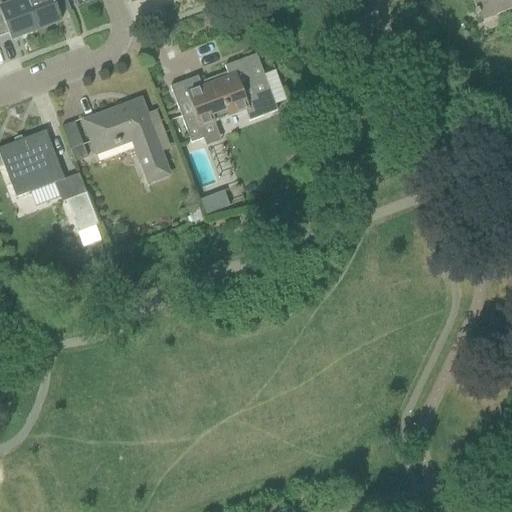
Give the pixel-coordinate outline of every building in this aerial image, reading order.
[(10,41),(35,31),(23,0),(0,8),(0,37),(7,34),(10,41)] [(58,15),(69,11),(65,0),(23,0),(35,31),(60,22),(58,15)] [(511,0),(470,0),(479,23),(511,10),(511,0)] [(173,87),(169,88),(183,125),(190,143),(190,145),(202,140),(206,139),(202,129),(213,124),(244,112),(248,123),(258,119),(277,112),(274,105),(263,76),(255,55),(224,67),(226,73),(199,83),(197,78),(181,83),(173,87)] [(169,178),(147,120),(140,101),(139,101),(141,107),(128,112),(126,106),(83,123),(96,158),(129,145),(146,187),(169,178)] [(289,113),(280,116),(283,123),(291,120),(289,113)] [(45,132),(0,149),(0,160),(3,169),(15,199),(29,194),(53,184),(59,199),(60,203),(64,201),(64,202),(85,194),(77,175),(63,180),(52,151),(45,132)] [(73,163),(86,158),(82,146),(69,151),(73,163)] [(85,194),(64,202),(76,234),(94,227),(97,226),(85,194)] [(206,215),(215,212),(210,200),(201,203),(206,215)] [(94,227),(76,234),(82,249),(100,242),(94,227)]
